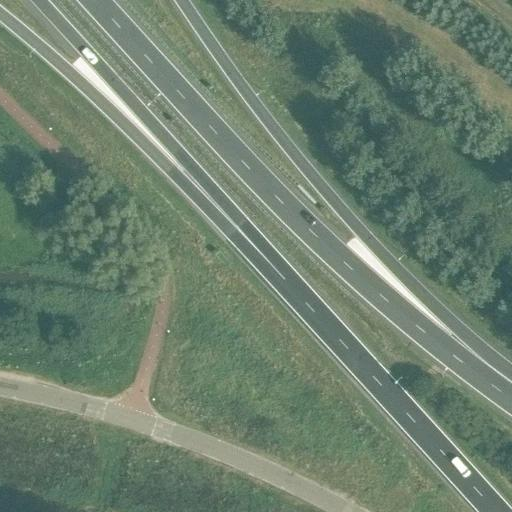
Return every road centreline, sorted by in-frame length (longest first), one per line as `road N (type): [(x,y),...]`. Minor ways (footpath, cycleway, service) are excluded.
road 1 (trunk): [(511,400),(313,234),(93,0)]
road 2 (trunk): [(511,384),(332,201),(180,0)]
road 3 (unclassified): [(346,511),(225,452),(0,386)]
road 4 (trunk): [(0,14),(263,257)]
road 5 (trunk): [(263,257),(495,511)]
road 6 (trunk): [(37,0),(263,257)]
